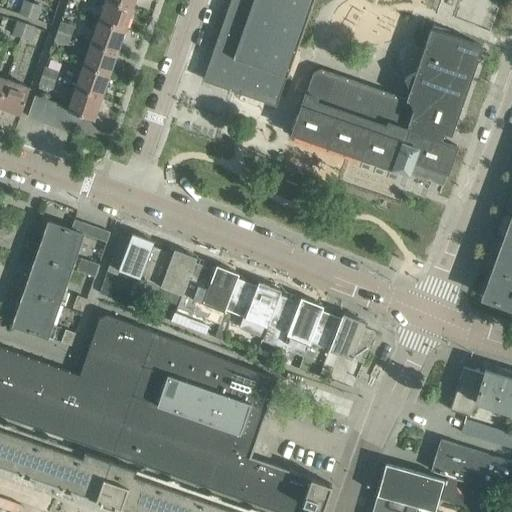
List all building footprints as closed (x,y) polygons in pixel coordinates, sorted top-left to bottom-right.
[(20,14),(29,17),(33,3),(24,0),(20,14)] [(115,0),(105,0),(99,20),(125,29),(133,6),(115,0)] [(230,0),(212,54),(212,55),(206,70),(216,73),(212,83),(276,106),(287,76),(288,74),(287,74),(312,0),(230,0)] [(33,3),(29,17),(37,19),(41,6),(33,3)] [(99,20),(91,42),(117,51),(125,29),(99,20)] [(13,34),(22,37),(26,24),(17,21),(13,34)] [(61,22),(58,31),(71,35),(74,27),(61,22)] [(26,24),(22,37),(30,40),(35,27),(26,24)] [(409,173),(443,186),(454,153),(457,145),(442,140),(445,132),(452,134),(482,46),(431,28),(416,72),(404,77),(410,91),(407,99),(321,69),(313,73),(306,93),(292,132),(409,173)] [(71,35),(58,31),(55,39),(68,44),(71,35)] [(91,42),(83,65),(109,74),(117,51),(91,42)] [(83,65),(75,88),(102,97),(109,74),(83,65)] [(45,67),(42,76),(56,80),(59,72),(45,67)] [(56,80),(42,76),(39,84),(53,89),(56,80)] [(7,80),(0,100),(0,106),(21,114),(30,88),(7,80)] [(68,110),(79,114),(94,119),(102,97),(75,88),(68,108),(67,108),(67,110),(68,110)] [(28,116),(39,120),(46,101),(35,97),(28,116)] [(39,120),(50,124),(57,104),(46,101),(39,120)] [(50,124),(61,128),(68,110),(67,110),(67,108),(57,104),(50,124)] [(68,110),(61,128),(73,132),(79,114),(68,110)] [(511,306),(511,218),(483,297),(511,306)] [(83,233),(107,241),(110,232),(75,219),(71,229),(84,233),(83,233)] [(71,229),(49,221),(37,256),(72,267),(95,275),(99,263),(76,255),(83,233),(84,233),(71,229)] [(119,269),(136,276),(141,262),(156,268),(164,250),(153,245),(155,240),(132,232),(130,237),(121,233),(107,270),(117,274),(119,269)] [(160,285),(179,292),(184,279),(199,284),(206,266),(195,262),(197,256),(174,248),(173,253),(164,250),(156,268),(141,262),(136,276),(141,277),(141,276),(142,277),(138,288),(156,295),(160,285)] [(25,290),(60,302),(72,267),(37,256),(25,290)] [(203,301),(221,308),(226,295),(241,301),(248,282),(237,278),(239,273),(217,264),(215,269),(206,266),(199,284),(184,279),(179,292),(183,293),(191,296),(184,314),(193,318),(200,299),(203,300),(203,301)] [(104,279),(99,292),(110,297),(115,282),(104,278),(104,279)] [(245,317),(263,324),(268,311),(284,317),(291,298),(279,294),(281,289),(259,280),(257,285),(248,282),(241,301),(226,295),(221,308),(225,310),(225,309),(245,316),(245,317)] [(60,302),(25,290),(13,324),(48,336),(60,302)] [(77,295),(73,307),(83,311),(87,299),(77,295)] [(287,333),(306,340),(311,327),(326,333),(333,314),(322,310),(324,305),(301,296),(299,301),(291,298),(284,317),(268,311),(263,324),(267,326),(267,325),(287,332),(287,333)] [(176,312),(172,320),(190,327),(193,319),(176,312)] [(311,327),(306,340),(309,342),(310,341),(329,348),(326,357),(333,360),(336,352),(352,358),(352,357),(363,362),(375,330),(364,326),(366,321),(343,312),(341,317),(333,314),(326,333),(311,327)] [(321,511),(322,509),(323,510),(324,507),(323,507),(324,503),(325,503),(326,501),(325,501),(328,492),(329,493),(330,490),(329,490),(330,486),(331,486),(332,484),(330,483),(329,484),(314,478),(311,477),(291,470),(289,469),(289,470),(273,464),(271,463),(270,463),(250,456),(256,439),(257,439),(257,436),(266,409),(267,410),(268,407),(267,407),(276,381),(277,381),(278,378),(107,314),(99,317),(78,374),(0,346),(0,461),(15,466),(14,468),(17,469),(17,467),(37,474),(37,476),(39,477),(40,475),(56,481),(55,482),(57,483),(58,481),(78,488),(78,490),(80,491),(81,489),(97,495),(96,496),(98,497),(99,496),(119,503),(119,504),(121,505),(122,504),(138,509),(137,511),(140,511),(140,510),(145,511),(321,511)] [(218,327),(215,336),(222,339),(226,329),(218,327)] [(66,329),(61,341),(71,344),(75,332),(66,329)] [(303,359),(300,368),(307,371),(310,362),(303,359)] [(476,401),(511,412),(511,410),(511,375),(486,368),(484,374),(463,367),(450,409),(469,415),(476,401)] [(461,432),(501,444),(505,431),(465,418),(461,432)] [(501,444),(511,447),(511,433),(505,431),(501,444)] [(448,475),(494,489),(508,494),(511,479),(511,461),(441,439),(431,470),(448,475)] [(386,465),(385,466),(384,467),(384,469),(381,480),(380,480),(380,481),(381,481),(377,493),(377,492),(377,494),(371,511),(415,511),(417,505),(435,510),(444,478),(443,478),(429,475),(430,474),(428,474),(415,471),(416,470),(414,470),(401,467),(402,466),(400,466),(390,463),(388,463),(387,464),(386,465)] [(487,511),(494,489),(448,475),(441,499),(485,511),(487,511)] [(511,511),(511,506),(498,503),(495,511),(511,511)]
